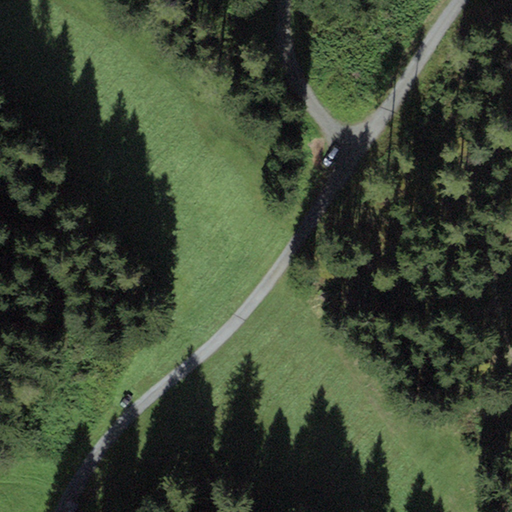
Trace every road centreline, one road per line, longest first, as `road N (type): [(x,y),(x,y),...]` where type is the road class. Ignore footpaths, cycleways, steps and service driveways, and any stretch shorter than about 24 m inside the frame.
road 1 (track): [(74,493),(146,403),(224,343),(350,167)]
road 2 (track): [(350,167),(458,0)]
road 3 (track): [(350,167),(309,86),(290,0)]
